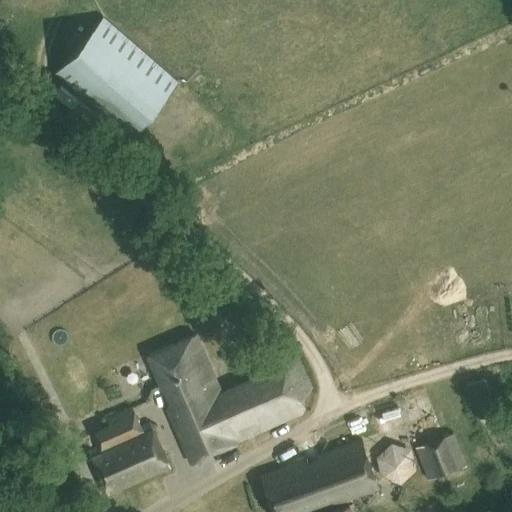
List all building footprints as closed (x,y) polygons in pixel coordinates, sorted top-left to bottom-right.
[(0,0),(0,10),(13,0),(0,0)] [(55,70),(129,135),(177,80),(102,16),(55,70)] [(196,334),(149,355),(170,403),(167,409),(190,461),(234,442),(233,439),(302,409),(303,405),(298,394),(310,389),(291,347),(253,363),(257,374),(221,390),(196,334)] [(483,377),(465,383),(478,418),(496,411),(483,377)] [(149,426),(142,429),(120,439),(114,424),(94,433),(101,447),(92,451),(111,493),(168,468),(149,426)] [(416,447),(428,477),(465,463),(453,433),(416,447)] [(263,475),(277,511),(306,511),(377,485),(359,439),(263,475)] [(375,455),(380,477),(400,482),(416,468),(410,448),(391,441),(375,455)]
